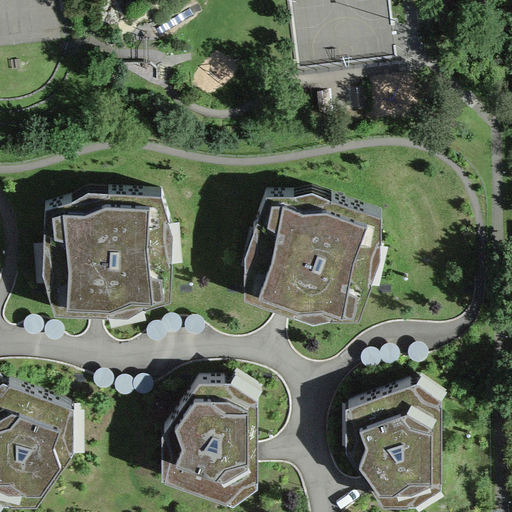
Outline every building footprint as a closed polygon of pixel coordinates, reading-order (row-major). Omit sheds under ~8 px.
[(52,257),(51,280),(47,280),(55,306),(96,308),(108,309),(108,304),(129,296),(145,297),(145,300),(171,292),(173,254),(170,254),(164,235),(165,212),(170,212),(162,186),(108,183),(108,188),(87,196),(72,195),(72,192),(45,200),(43,238),(46,238),(52,257)] [(359,312),(372,276),(370,275),(370,255),(378,233),(382,235),(381,207),(331,189),(330,193),(307,195),(293,190),(294,186),(267,186),(253,222),(256,223),(256,243),(248,265),(244,263),(244,291),(285,306),(294,309),(296,305),(318,303),(333,308),(332,312),(359,312)] [(242,476),(258,472),(258,448),(258,396),(236,388),(225,372),(199,372),(164,422),(172,443),(164,472),(226,494),(242,476)] [(0,385),(0,480),(11,497),(37,496),(72,447),(64,426),(72,397),(9,374),(0,385)] [(356,426),(348,447),(371,479),(383,497),(408,497),(420,480),(442,472),(442,397),(426,393),(411,375),(348,397),(356,426)]
